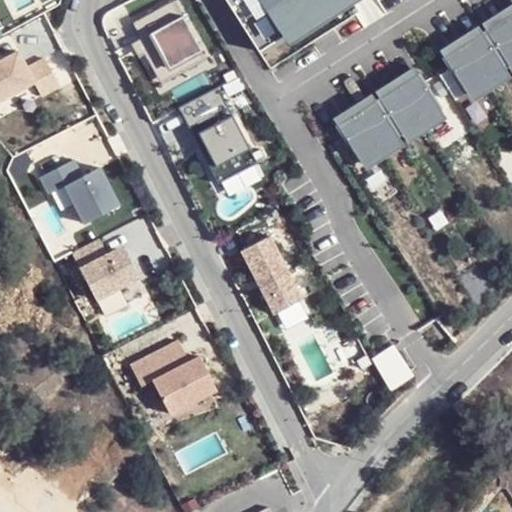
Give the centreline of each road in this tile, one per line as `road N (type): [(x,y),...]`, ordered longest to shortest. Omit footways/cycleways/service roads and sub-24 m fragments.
road 1 (residential): [(333,502),(89,38),(91,0)]
road 2 (residential): [(436,386),(346,239),(330,187),(277,103)]
road 3 (residential): [(438,0),(277,103)]
road 4 (residential): [(333,502),(436,386)]
road 5 (residential): [(277,103),(212,0)]
